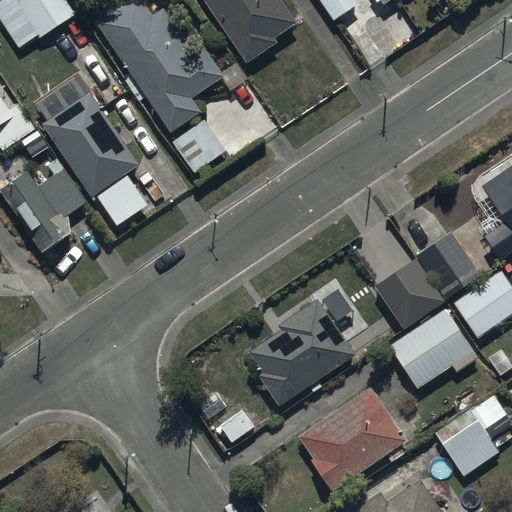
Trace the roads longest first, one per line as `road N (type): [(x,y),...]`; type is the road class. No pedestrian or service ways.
road 1 (residential): [(95,342),(511,58)]
road 2 (residential): [(209,511),(95,342)]
